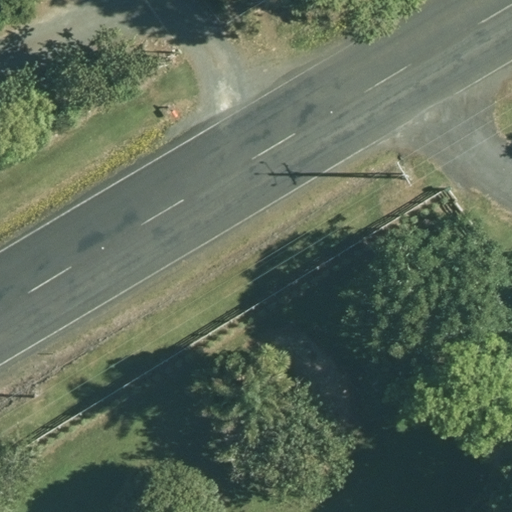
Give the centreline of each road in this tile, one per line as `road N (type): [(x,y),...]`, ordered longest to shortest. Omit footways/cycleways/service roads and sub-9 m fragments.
road 1 (tertiary): [(0,314),(511,8)]
road 2 (unknown): [(370,92),(453,211),(511,238)]
